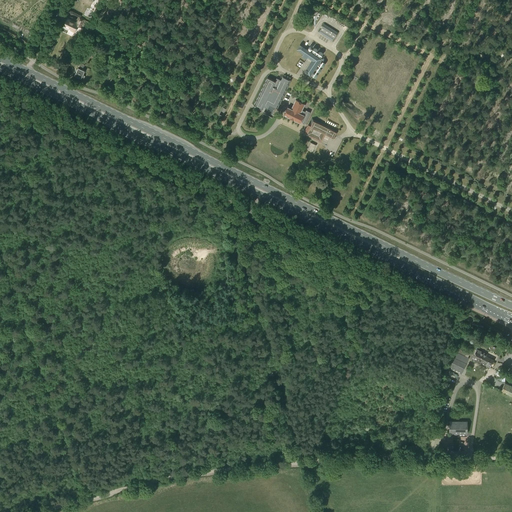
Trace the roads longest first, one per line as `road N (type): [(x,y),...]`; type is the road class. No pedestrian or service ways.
road 1 (primary): [(0,67),(511,319)]
road 2 (primary): [(511,306),(0,58)]
road 3 (unclassified): [(37,511),(185,474),(367,457),(511,459)]
road 4 (track): [(384,148),(431,55),(318,0)]
road 5 (track): [(284,0),(220,126),(238,131)]
